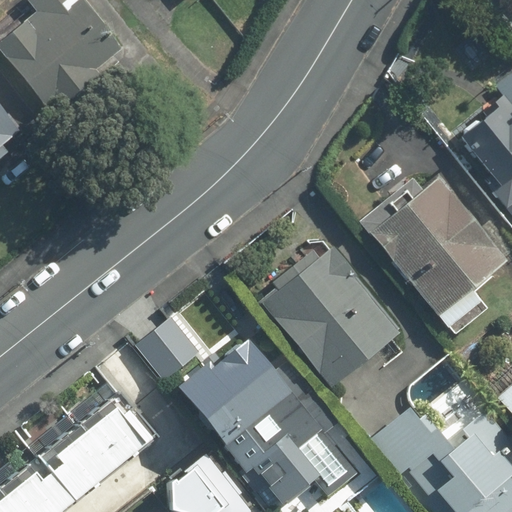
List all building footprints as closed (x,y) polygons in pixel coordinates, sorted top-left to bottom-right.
[(99,66),(125,44),(88,0),(30,0),(39,10),(0,43),(59,114),(106,75),(99,66)] [(511,90),(460,126),(511,200),(511,90)] [(0,111),(0,156),(5,153),(0,146),(17,133),(0,111)] [(363,222),(459,334),(492,306),(479,290),(511,261),(511,257),(441,174),(426,187),(417,176),(363,222)] [(405,326),(336,241),(265,298),(335,384),(405,326)] [(201,347),(171,314),(139,343),(170,376),(201,347)] [(328,430),(341,419),(261,333),(256,337),(252,331),(180,386),(260,489),(266,484),(283,506),(317,479),(328,494),(359,470),(328,430)] [(511,384),(501,395),(511,407),(511,384)] [(448,439),(415,397),(376,428),(430,495),(425,499),(436,511),(511,511),(511,436),(488,407),(448,439)] [(0,511),(57,511),(160,431),(137,402),(130,407),(123,398),(0,496),(0,511)] [(207,451),(166,486),(166,501),(176,511),(214,511),(216,510),(218,511),(250,511),(255,507),(207,451)]
